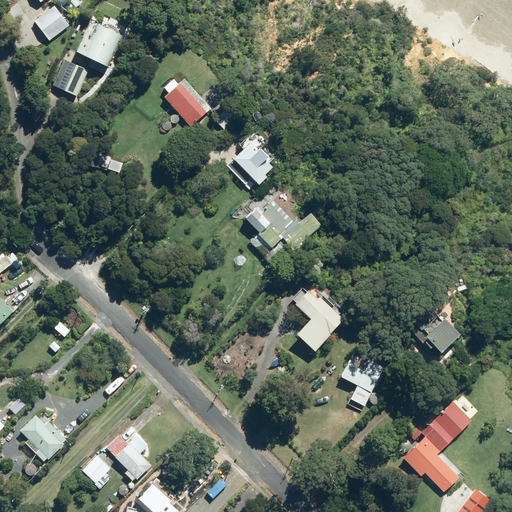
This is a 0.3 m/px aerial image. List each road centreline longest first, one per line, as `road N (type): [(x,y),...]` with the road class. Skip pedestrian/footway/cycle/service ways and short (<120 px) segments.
road 1 (residential): [(31,232),(306,511)]
road 2 (unknown): [(0,64),(18,111),(31,232)]
